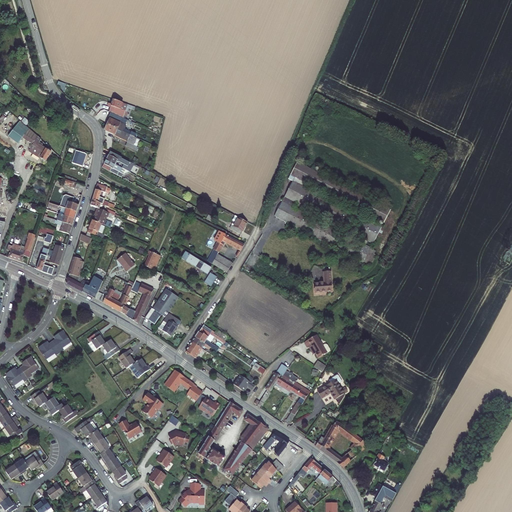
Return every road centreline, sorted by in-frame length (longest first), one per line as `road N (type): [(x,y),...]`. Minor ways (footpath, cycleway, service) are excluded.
road 1 (unclassified): [(57,288),(98,138),(50,84),(25,0)]
road 2 (tertiary): [(60,289),(139,331),(311,449)]
road 3 (track): [(400,211),(400,186),(334,148),(298,143)]
